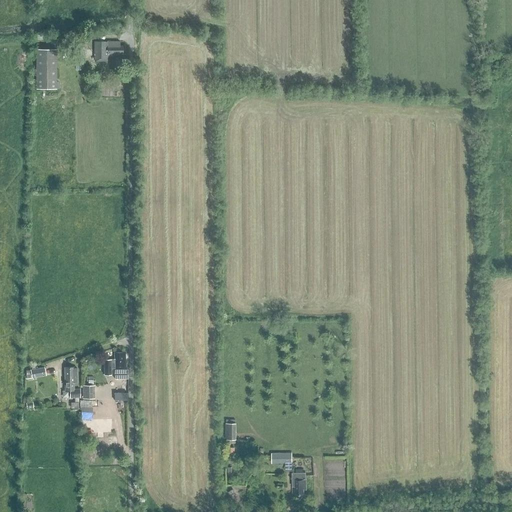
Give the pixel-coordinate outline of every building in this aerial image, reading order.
[(93,42),(92,62),(105,62),(106,57),(112,57),(112,55),(122,55),(122,46),(119,46),(119,42),(105,42),(102,42),(93,42)] [(83,48),(75,47),(75,71),(83,71),(83,48)] [(36,90),(56,90),(56,50),(36,50),(36,90)] [(114,367),(114,375),(126,375),(125,351),(114,352),(114,362),(110,362),(110,359),(104,359),(104,374),(111,374),(110,367),(114,367)] [(94,361),(88,368),(91,370),(97,363),(94,361)] [(31,370),(32,378),(46,376),(45,367),(31,370)] [(70,391),(70,397),(79,397),(79,389),(74,389),(74,383),(78,383),(77,368),(73,368),(73,367),(64,367),(64,383),(65,391),(70,391)] [(95,399),(95,385),(83,386),(83,399),(95,399)] [(237,440),(237,424),(235,424),(235,420),(228,420),(228,424),(227,424),(227,440),(228,440),(228,443),(236,444),(236,440),(237,440)] [(292,463),(292,454),(272,454),(272,463),(292,463)] [(306,491),(305,474),(292,474),(292,497),(304,496),(303,491),(306,491)]
